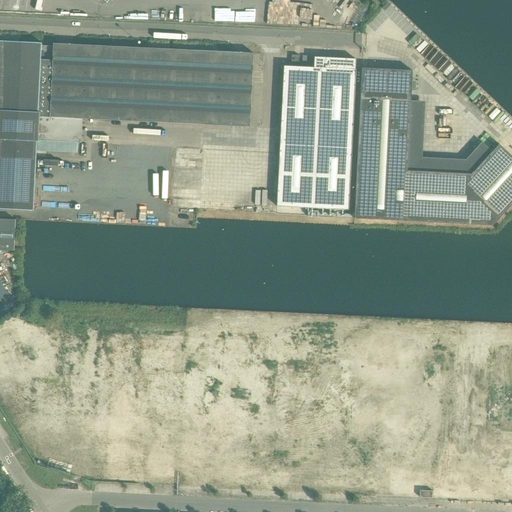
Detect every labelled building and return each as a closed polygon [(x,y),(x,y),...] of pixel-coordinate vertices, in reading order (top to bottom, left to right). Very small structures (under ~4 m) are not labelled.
[(0,152),(36,155),(37,141),(81,143),(83,119),(250,127),(252,77),(254,77),(254,72),(253,72),(254,53),(53,44),(53,46),(42,46),(42,43),(0,41),(0,152)] [(283,66),(277,207),(349,210),(356,69),(355,69),(355,59),(314,57),(313,67),(283,66)] [(354,219),(493,226),(511,204),(511,156),(499,144),(472,174),(413,171),(414,165),(408,165),(412,71),(362,68),(354,219)] [(36,155),(0,152),(0,209),(34,211),(36,155)] [(0,250),(14,251),(16,220),(0,219),(0,250)] [(0,301),(8,296),(0,282),(0,301)]
